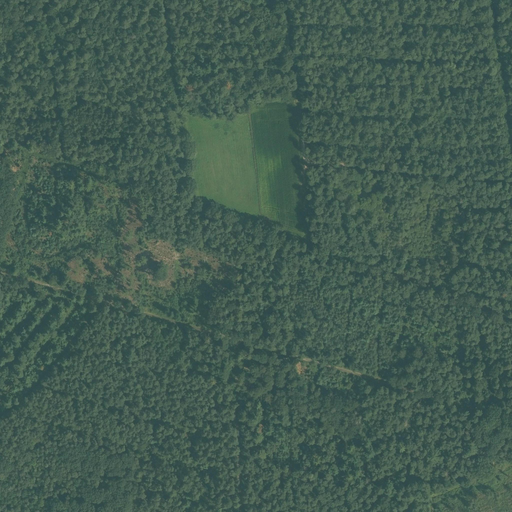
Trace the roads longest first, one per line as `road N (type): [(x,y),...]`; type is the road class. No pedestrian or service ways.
road 1 (track): [(312,253),(0,138)]
road 2 (track): [(233,340),(511,420)]
road 3 (track): [(0,272),(233,340)]
road 4 (track): [(511,184),(302,166)]
road 5 (track): [(485,0),(511,186)]
road 6 (track): [(302,166),(285,17),(257,0)]
road 7 (track): [(233,340),(238,511)]
